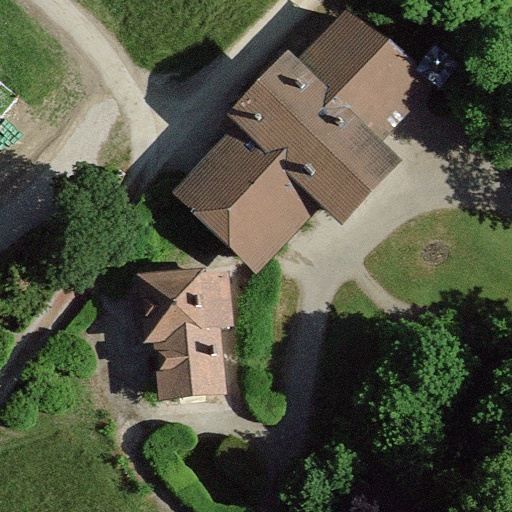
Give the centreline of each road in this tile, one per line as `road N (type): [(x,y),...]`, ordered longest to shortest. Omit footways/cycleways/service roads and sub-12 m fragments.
road 1 (track): [(35,0),(133,95),(141,180),(71,322),(0,410)]
road 2 (track): [(177,511),(112,405)]
